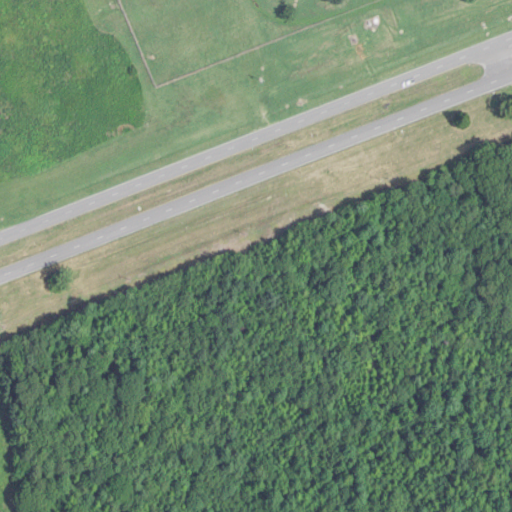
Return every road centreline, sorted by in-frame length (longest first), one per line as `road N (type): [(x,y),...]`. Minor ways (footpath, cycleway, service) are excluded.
road 1 (trunk): [(0,277),(511,76)]
road 2 (trunk): [(511,43),(0,240)]
